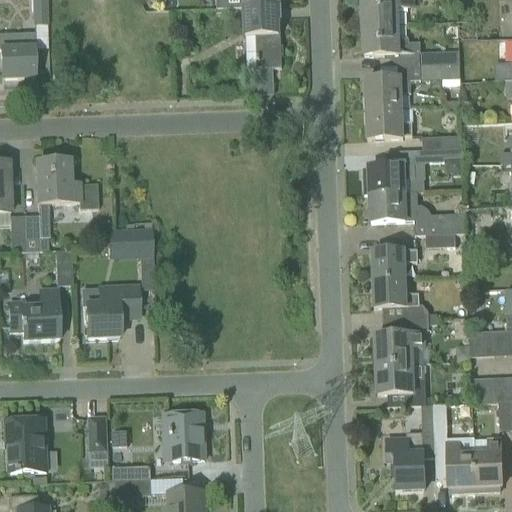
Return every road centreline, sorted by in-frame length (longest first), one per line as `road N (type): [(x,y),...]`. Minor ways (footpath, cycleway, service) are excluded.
road 1 (residential): [(0,132),(322,121)]
road 2 (residential): [(329,384),(322,121)]
road 3 (residential): [(0,395),(248,386)]
road 4 (residential): [(337,511),(329,384)]
road 5 (residential): [(252,511),(248,386)]
road 6 (residential): [(322,121),(317,0)]
